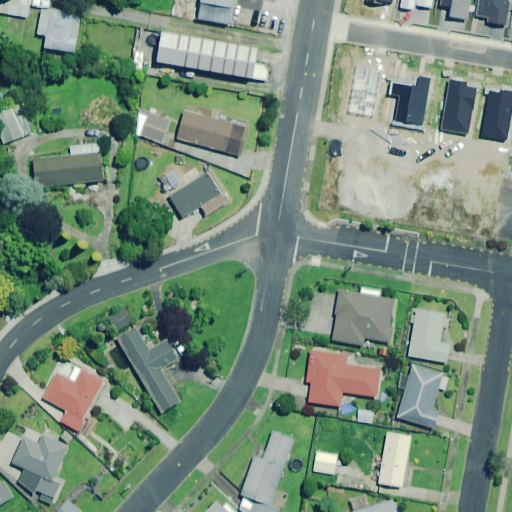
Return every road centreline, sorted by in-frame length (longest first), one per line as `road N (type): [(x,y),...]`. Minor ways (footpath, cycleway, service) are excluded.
road 1 (residential): [(130,511),(232,394),(264,311),(274,236)]
road 2 (residential): [(0,357),(65,304),(257,234),(274,236)]
road 3 (residential): [(469,511),(510,275)]
road 4 (residential): [(274,236),(315,0)]
road 5 (residential): [(510,275),(274,236)]
